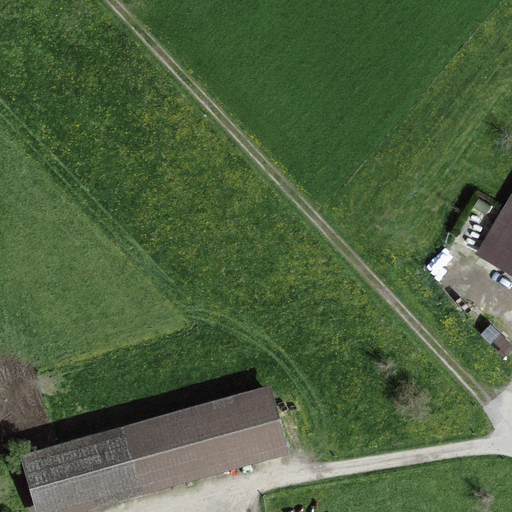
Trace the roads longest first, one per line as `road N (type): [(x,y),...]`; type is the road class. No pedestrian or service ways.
road 1 (track): [(487,404),(112,0)]
road 2 (track): [(159,511),(260,483),(485,446),(487,404)]
